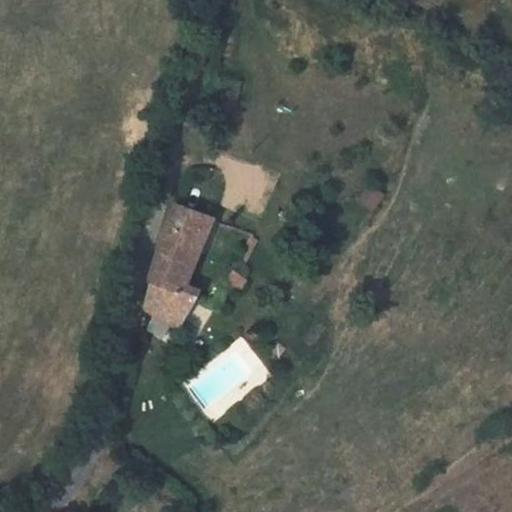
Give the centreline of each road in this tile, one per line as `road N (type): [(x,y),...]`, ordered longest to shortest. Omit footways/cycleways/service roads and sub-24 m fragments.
road 1 (unclassified): [(44,511),(89,457),(112,406),(182,133)]
road 2 (track): [(182,133),(209,0)]
